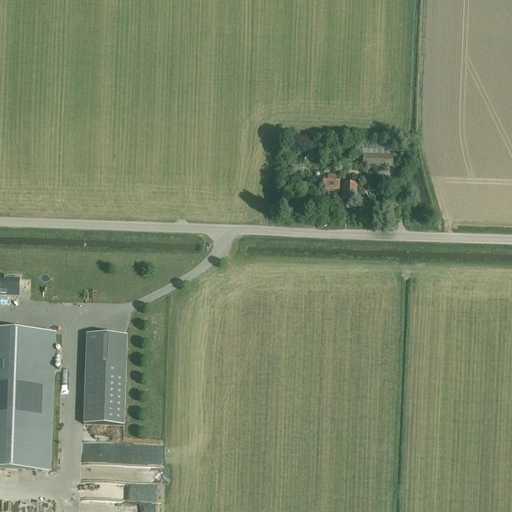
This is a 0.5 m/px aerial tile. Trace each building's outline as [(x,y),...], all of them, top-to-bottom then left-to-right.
[(394,156),(363,155),(363,168),(394,169),(394,156)] [(340,177),(330,176),(330,172),(323,172),(323,193),(328,193),(328,195),(334,195),(334,193),(340,193),(340,177)] [(357,187),(356,187),(356,178),(349,178),(349,187),(343,187),(343,203),(346,203),(346,209),(347,211),(351,211),(353,209),(353,203),(357,203),(357,187)] [(0,297),(18,298),(19,280),(0,279),(0,297)] [(0,471),(51,473),(56,334),(0,332),(0,471)] [(124,427),(127,337),(86,336),(83,426),(124,427)]
